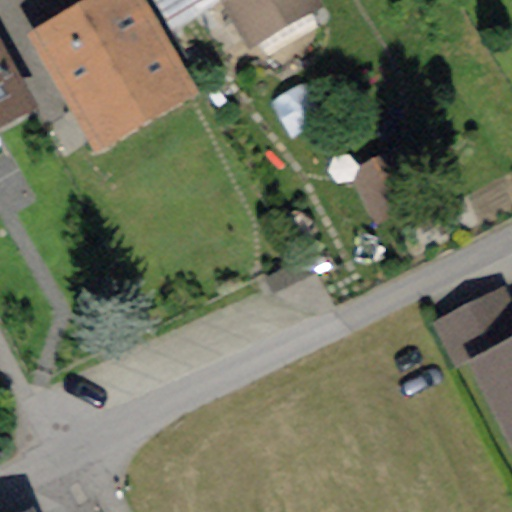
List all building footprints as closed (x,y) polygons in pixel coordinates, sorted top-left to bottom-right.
[(100,136),(178,91),(125,0),(118,0),(46,42),(100,136)] [(229,0),(251,38),(309,5),(305,0),(229,0)] [(0,54),(0,116),(26,101),(0,54)] [(446,328),(461,358),(511,332),(511,325),(499,300),(446,328)] [(511,365),(497,374),(511,404),(511,365)]
